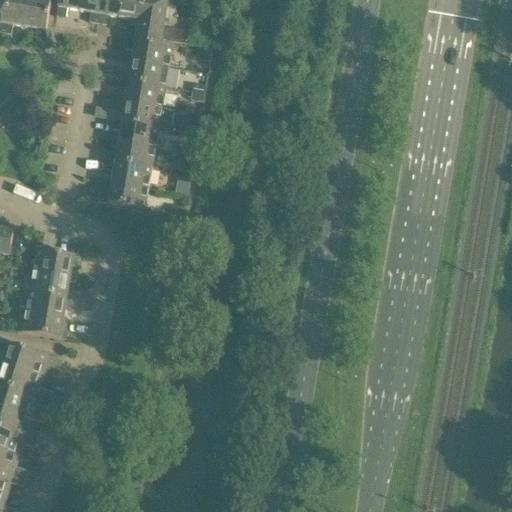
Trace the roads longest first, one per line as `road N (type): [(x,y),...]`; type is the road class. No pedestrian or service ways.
road 1 (secondary): [(366,0),(276,511)]
road 2 (secondary): [(370,511),(458,0)]
road 3 (residential): [(42,511),(75,391),(102,338),(118,245),(68,218)]
road 4 (residential): [(68,218),(93,72)]
